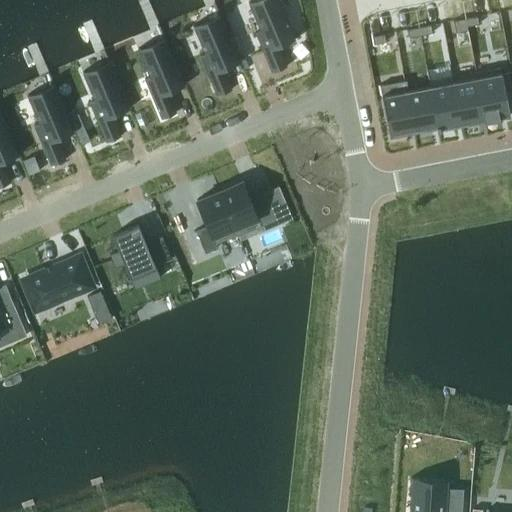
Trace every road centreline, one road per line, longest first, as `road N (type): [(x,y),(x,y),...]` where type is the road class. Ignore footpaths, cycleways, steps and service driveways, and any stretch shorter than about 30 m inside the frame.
road 1 (residential): [(340,90),(0,230)]
road 2 (residential): [(361,187),(324,511)]
road 3 (residential): [(361,187),(511,160)]
